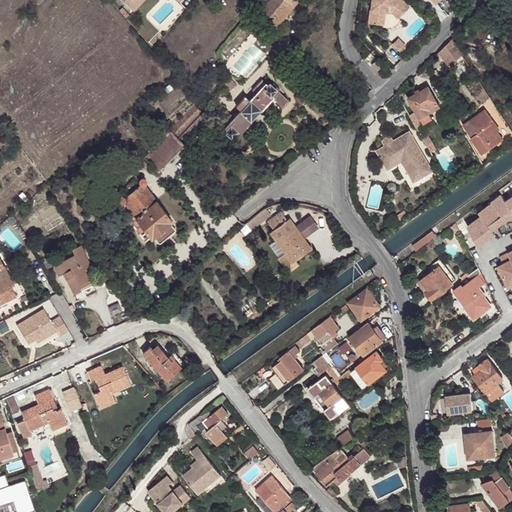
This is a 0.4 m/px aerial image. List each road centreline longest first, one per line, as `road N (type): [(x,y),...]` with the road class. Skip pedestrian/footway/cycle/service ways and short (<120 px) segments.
road 1 (residential): [(0,387),(130,328),(173,325),(334,511)]
road 2 (residential): [(310,161),(392,273),(416,388)]
road 3 (residential): [(310,161),(478,0)]
road 4 (residential): [(416,388),(434,511)]
